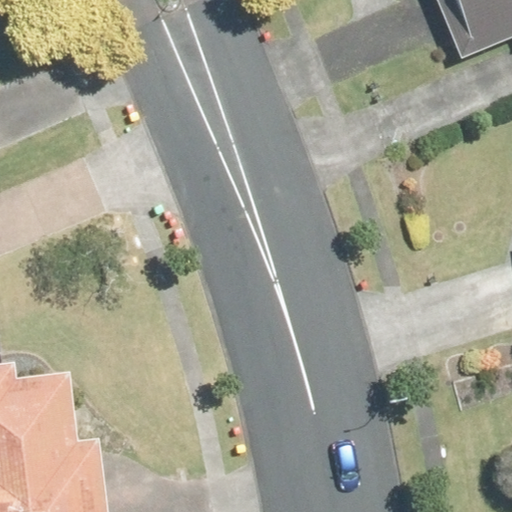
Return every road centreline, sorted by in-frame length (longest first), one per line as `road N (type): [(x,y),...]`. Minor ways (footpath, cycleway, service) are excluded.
road 1 (tertiary): [(284,329),(189,153),(120,0)]
road 2 (tertiary): [(215,0),(258,126),(284,329)]
road 3 (tertiary): [(331,511),(284,329)]
